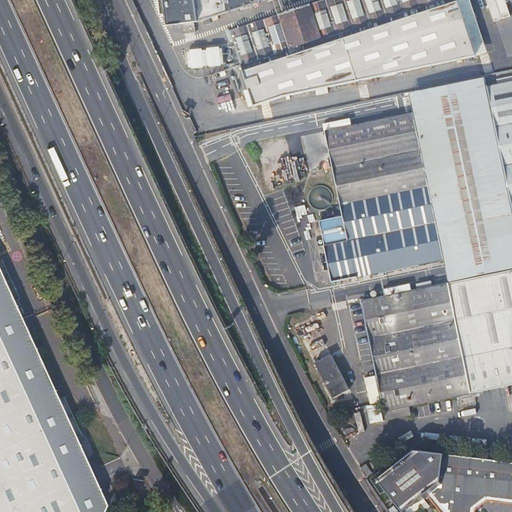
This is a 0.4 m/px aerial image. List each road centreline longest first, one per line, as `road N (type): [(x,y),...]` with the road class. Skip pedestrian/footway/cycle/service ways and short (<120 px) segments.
road 1 (motorway): [(307,511),(244,405),(50,0)]
road 2 (motorway): [(338,511),(95,0)]
road 3 (motorway): [(0,12),(149,335),(243,511)]
road 4 (residential): [(336,463),(114,0)]
road 5 (motorway): [(0,94),(123,357),(215,511)]
road 6 (residential): [(0,150),(176,511)]
